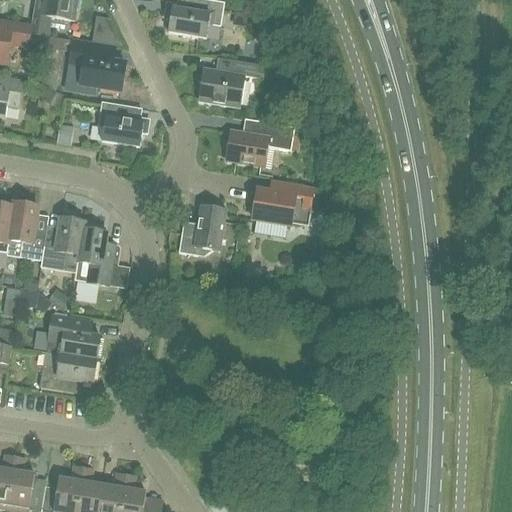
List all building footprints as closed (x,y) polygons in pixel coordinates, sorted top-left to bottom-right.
[(35,0),(33,16),(31,28),(30,36),(47,39),(51,19),(75,23),(78,0),(35,0)] [(220,29),(224,5),(196,0),(181,0),(180,9),(176,11),(166,9),(164,20),(170,21),(168,34),(206,41),(209,27),(220,29)] [(27,49),(30,36),(31,28),(5,24),(3,35),(0,34),(0,65),(6,67),(10,47),(27,49)] [(60,51),(61,41),(50,39),(48,49),(60,51)] [(121,94),(125,65),(95,61),(98,47),(73,43),(69,68),(83,70),(80,87),(121,94)] [(259,81),(261,67),(232,62),(230,76),(204,71),(199,103),(239,109),(244,78),(259,81)] [(18,109),(23,83),(0,79),(0,119),(5,120),(7,107),(18,109)] [(58,108),(64,98),(51,91),(46,101),(58,108)] [(148,136),(150,126),(139,125),(137,122),(138,110),(101,104),(97,129),(103,130),(101,144),(140,149),(142,135),(148,136)] [(291,153),(295,130),(259,124),(256,137),(231,133),(226,163),(263,169),(267,149),(291,153)] [(67,148),(70,129),(60,127),(56,146),(67,148)] [(307,227),(314,189),(287,185),(285,197),(257,192),(253,222),(290,228),(291,225),(307,227)] [(34,236),(38,209),(14,205),(13,209),(14,209),(8,243),(9,243),(8,247),(7,255),(20,257),(19,260),(42,263),(44,249),(43,249),(45,238),(34,236)] [(0,253),(7,255),(8,247),(9,243),(8,243),(14,209),(13,209),(0,207),(0,253)] [(220,247),(226,212),(209,209),(200,215),(198,227),(193,230),(183,228),(180,244),(179,255),(204,259),(220,247)] [(79,258),(83,232),(84,232),(85,225),(75,223),(76,220),(74,218),(65,216),(62,218),(62,221),(61,221),(55,251),(44,249),(42,263),(40,270),(64,274),(67,256),(78,258),(79,258)] [(118,268),(121,250),(118,248),(105,245),(107,236),(106,235),(106,232),(104,230),(95,228),(93,230),(92,233),(84,232),(83,232),(79,258),(78,258),(74,283),(110,288),(114,267),(118,268)] [(19,304),(20,292),(7,290),(5,301),(19,304)] [(63,314),(71,303),(63,298),(56,308),(63,314)] [(100,339),(89,337),(90,325),(52,319),(48,343),(63,345),(61,357),(96,362),(100,339)] [(0,358),(9,360),(14,333),(0,330),(0,358)] [(64,382),(92,386),(96,362),(61,357),(45,354),(39,390),(62,393),(64,382)] [(11,387),(10,403),(39,404),(39,388),(11,387)] [(0,510),(6,511),(14,459),(4,457),(2,471),(0,470),(0,510)] [(6,511),(28,511),(35,476),(23,474),(25,460),(14,459),(6,511)] [(76,511),(83,470),(73,468),(71,482),(59,480),(57,491),(45,489),(41,511),(76,511)] [(98,511),(102,487),(91,485),(93,471),(83,470),(76,511),(98,511)] [(120,511),(126,477),(115,475),(113,489),(102,487),(98,511),(120,511)] [(143,511),(146,494),(134,492),(136,478),(126,477),(120,511),(143,511)]
